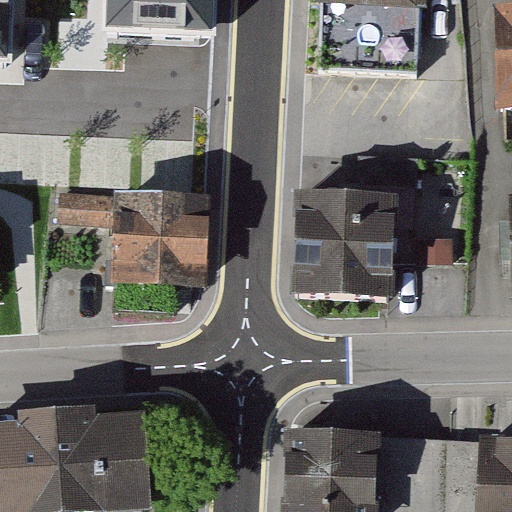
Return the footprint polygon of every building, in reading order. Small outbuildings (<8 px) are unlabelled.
[(8,0),(0,0),(0,51),(7,52),(8,0)] [(212,0),(110,0),(110,24),(211,28),(212,0)] [(425,0),(314,0),(313,84),(424,86),(425,0)] [(511,12),(492,12),(493,116),(511,115),(511,12)] [(347,158),(350,170),(402,171),(398,160),(347,158)] [(350,194),(297,192),(294,299),(398,303),(402,171),(350,170),(350,182),(350,194)] [(207,273),(210,207),(115,202),(109,294),(115,294),(113,321),(175,323),(176,298),(205,299),(207,273)] [(94,416),(57,419),(62,511),(147,511),(142,422),(95,425),(94,416)] [(0,511),(62,511),(57,419),(16,421),(17,430),(0,430),(0,511)] [(377,511),(378,446),(282,445),(281,511),(377,511)] [(443,511),(444,446),(378,446),(377,511),(443,511)] [(477,511),(478,453),(478,447),(444,446),(443,511),(477,511)] [(511,511),(511,452),(478,453),(477,511),(511,511)]
